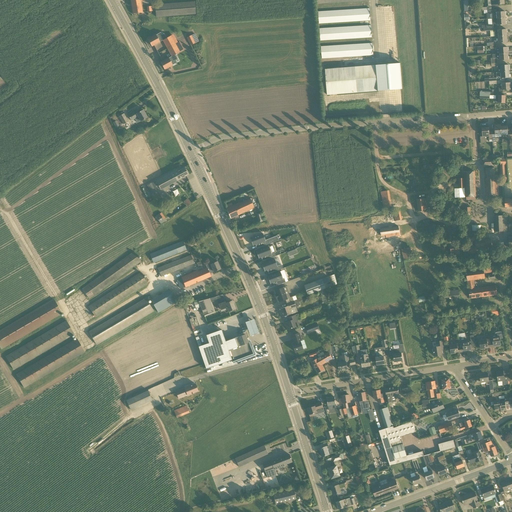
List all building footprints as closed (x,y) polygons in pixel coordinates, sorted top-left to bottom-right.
[(130,0),(133,14),(138,13),(142,12),(140,1),(144,1),(143,0),(130,0)] [(487,6),(487,10),(498,9),(498,4),(504,4),(503,0),(490,0),(491,4),(492,4),(493,6),(487,6)] [(155,4),(155,7),(155,11),(156,17),(195,14),(194,1),(155,4)] [(370,8),(318,11),(319,24),(371,20),(370,8)] [(492,13),(493,18),(493,19),(505,18),(505,11),(499,12),(498,9),(487,10),(487,13),(492,13)] [(371,25),(319,28),(320,41),(372,37),(371,25)] [(491,37),(495,36),(506,36),(506,29),(498,30),(495,30),(495,27),(486,28),(483,28),(483,32),(490,31),(491,37)] [(191,35),(187,38),(191,45),(195,43),(198,42),(194,34),(191,35)] [(163,40),(167,49),(175,44),(173,40),(175,39),(173,36),(171,37),(170,36),(166,38),(164,35),(162,36),(161,36),(157,38),(156,35),(148,39),(152,46),(163,40)] [(507,42),(506,36),(495,36),(495,41),(494,41),(494,42),(490,43),(490,46),(496,45),(496,43),(499,43),(507,42)] [(179,42),(175,44),(167,49),(172,56),(160,62),(164,69),(172,65),(171,62),(175,60),(174,59),(177,58),(175,54),(179,52),(184,50),(179,42)] [(373,43),(321,46),(322,58),(373,55),(373,43)] [(508,53),(500,54),(492,55),(493,58),(491,58),(491,64),(497,63),(497,61),(508,60),(508,53)] [(377,91),(375,65),(325,69),(327,95),(377,91)] [(502,83),(502,87),(498,87),(499,92),(503,91),(502,90),(510,89),(510,83),(502,83)] [(480,92),(480,93),(480,99),(490,99),(490,95),(496,96),(496,102),(505,103),(505,96),(501,96),(501,93),(494,92),(491,92),(480,92)] [(143,110),(137,113),(137,114),(135,115),(133,112),(128,115),(131,121),(137,118),(139,117),(141,121),(147,117),(143,110)] [(122,112),(118,114),(123,124),(128,121),(124,114),(123,114),(122,112)] [(492,140),(492,142),(496,141),(495,137),(501,137),(502,137),(501,126),(501,125),(494,125),(495,131),(492,131),(492,140)] [(502,137),(501,137),(501,139),(507,138),(508,141),(511,141),(511,138),(511,131),(510,131),(508,131),(507,126),(501,126),(502,137)] [(489,136),(489,140),(492,140),(492,131),(489,131),(489,127),(482,128),(483,136),(480,137),(481,143),(486,143),(485,136),(489,136)] [(152,183),(156,191),(157,191),(188,175),(184,167),(177,171),(177,170),(152,183)] [(494,175),(494,168),(485,168),(486,174),(487,175),(487,178),(486,178),(487,196),(488,196),(488,200),(495,199),(494,195),(495,195),(498,195),(497,175),(494,175)] [(464,172),(465,179),(464,179),(464,178),(459,179),(459,188),(464,188),(464,187),(465,187),(465,197),(466,197),(466,199),(471,198),(471,197),(475,196),(474,172),(464,172)] [(389,190),(381,192),(383,207),(392,206),(389,190)] [(400,198),(398,200),(396,197),(392,200),(395,205),(398,204),(399,205),(403,203),(400,198)] [(428,198),(424,198),(417,199),(418,211),(426,210),(429,210),(428,198)] [(245,201),(238,204),(226,210),(230,218),(254,207),(250,199),(245,201)] [(393,211),(396,224),(402,223),(399,210),(393,211)] [(161,212),(159,214),(159,213),(155,216),(160,223),(164,220),(163,220),(165,218),(161,212)] [(385,215),(371,217),(372,224),(387,222),(385,215)] [(506,215),(503,215),(495,216),(495,232),(507,231),(506,215)] [(390,234),(395,233),(395,235),(399,235),(398,226),(379,228),(379,229),(380,234),(380,235),(385,234),(385,237),(390,236),(390,234)] [(263,233),(250,238),(253,245),(256,244),(259,243),(260,247),(266,245),(264,241),(266,241),(263,233)] [(467,244),(467,246),(463,246),(464,254),(468,254),(468,255),(476,254),(476,253),(488,252),(488,250),(492,250),(492,246),(491,239),(488,239),(475,241),(475,245),(471,246),(471,243),(467,244)] [(183,241),(150,254),(153,263),(186,250),(183,241)] [(266,260),(271,258),(270,254),(272,254),(269,246),(256,251),(259,258),(262,257),(264,256),(266,260)] [(412,247),(401,249),(403,260),(414,258),(412,247)] [(89,299),(140,262),(133,252),(82,289),(89,299)] [(191,255),(157,268),(161,277),(194,264),(191,255)] [(274,259),(262,263),(265,271),(267,270),(270,269),(271,273),(277,270),(276,267),(277,266),(274,259)] [(213,272),(220,269),(217,261),(210,264),(211,267),(207,268),(198,272),(198,271),(180,279),(180,280),(177,281),(180,289),(210,276),(208,273),(213,271),(213,272)] [(473,280),(485,278),(485,273),(492,272),(491,268),(485,269),(484,263),(471,265),(472,271),(466,271),(468,287),(474,286),(473,280)] [(273,283),(276,282),(277,285),(283,283),(281,280),(283,279),(280,271),(267,276),(270,284),(273,283)] [(140,272),(88,306),(96,317),(148,283),(140,272)] [(307,295),(331,286),(327,277),(304,286),(307,295)] [(285,299),(286,303),(293,301),(292,297),(290,297),(286,286),(274,291),(276,294),(275,295),(276,298),(277,298),(279,302),(285,299)] [(470,298),(480,297),(478,288),(475,289),(474,286),(468,287),(470,298)] [(496,286),(478,288),(480,297),(497,295),(496,286)] [(169,290),(151,300),(158,313),(176,302),(169,290)] [(458,290),(450,291),(451,301),(460,300),(458,290)] [(450,291),(439,293),(439,291),(433,292),(433,298),(439,297),(440,302),(451,301),(450,291)] [(76,295),(66,299),(68,303),(78,298),(76,295)] [(287,316),(292,314),(298,312),(296,307),(295,303),(299,302),(303,301),(304,303),(311,301),(309,295),(302,298),(297,300),(294,301),(293,301),(286,303),(287,306),(280,309),(283,316),(286,315),(287,316)] [(217,300),(215,297),(199,301),(201,307),(204,315),(213,312),(210,303),(211,302),(217,300)] [(54,298),(0,330),(0,346),(1,349),(63,313),(54,298)] [(145,298),(88,332),(96,345),(153,311),(145,298)] [(226,303),(224,300),(218,302),(220,309),(226,307),(227,309),(228,311),(235,309),(232,301),(226,303)] [(295,315),(292,316),(287,318),(288,321),(284,323),(287,330),(295,327),(295,328),(300,326),(295,315)] [(259,333),(254,318),(245,321),(251,336),(259,333)] [(66,320),(5,356),(13,370),(74,334),(66,320)] [(305,327),(307,333),(319,329),(316,322),(305,327)] [(195,338),(204,364),(206,369),(231,360),(232,362),(254,354),(250,344),(248,343),(246,338),(248,337),(246,332),(239,335),(239,336),(238,337),(237,337),(225,341),(221,330),(206,335),(209,343),(201,345),(198,337),(195,338)] [(489,336),(491,347),(500,346),(500,345),(499,338),(503,338),(502,332),(497,333),(496,333),(495,333),(495,334),(495,335),(489,336)] [(301,341),(299,333),(292,335),(294,343),(292,344),(295,352),(303,349),(300,341),(301,341)] [(491,347),(489,336),(482,337),(483,340),(480,340),(481,349),(491,347)] [(459,338),(461,352),(471,350),(470,349),(471,349),(469,341),(466,342),(466,340),(465,337),(459,337),(459,338)] [(453,345),(450,345),(451,353),(461,352),(459,338),(457,339),(458,341),(453,342),(453,345)] [(77,339),(16,374),(24,388),(85,352),(77,339)] [(439,346),(433,347),(434,356),(442,355),(441,350),(445,349),(443,341),(436,342),(436,344),(438,344),(439,346)] [(401,353),(405,352),(403,344),(399,345),(399,348),(393,349),(393,347),(390,347),(390,349),(389,349),(390,355),(393,354),(394,357),(395,362),(402,361),(402,356),(401,353)] [(319,358),(318,358),(322,365),(332,359),(330,354),(334,354),(333,346),(326,348),(328,352),(323,355),(319,358)] [(370,366),(368,358),(367,354),(367,350),(360,351),(361,360),(362,367),(370,366)] [(382,351),(378,351),(375,352),(377,365),(385,364),(383,356),(382,351)] [(342,362),(338,363),(339,371),(347,369),(346,362),(349,361),(348,355),(347,355),(347,352),(342,353),(342,356),(341,356),(342,362)] [(324,370),(322,365),(318,358),(312,362),(318,373),(324,370)] [(499,386),(506,385),(506,387),(509,387),(509,384),(507,375),(504,375),(503,371),(503,370),(496,372),(497,376),(497,377),(499,386)] [(489,381),(488,373),(480,374),(480,378),(476,378),(477,382),(481,382),(486,381),(486,385),(489,385),(490,386),(489,386),(491,393),(495,393),(494,391),(494,388),(493,382),(493,380),(489,381)] [(445,378),(444,379),(442,380),(443,390),(447,389),(447,393),(450,391),(454,397),(459,394),(452,383),(450,384),(449,379),(448,379),(445,378)] [(433,389),(436,389),(435,381),(426,382),(427,390),(428,398),(434,397),(433,389)] [(195,384),(185,388),(176,391),(179,399),(198,391),(195,384)] [(385,389),(387,398),(387,403),(393,402),(392,396),(399,395),(398,387),(394,387),(385,389)] [(152,400),(148,390),(126,400),(131,410),(152,400)] [(373,391),(374,399),(378,398),(379,403),(384,403),(383,397),(381,398),(380,390),(373,391)] [(358,393),(360,401),(363,401),(364,405),(363,405),(363,409),(367,408),(367,404),(366,400),(365,392),(358,393)] [(501,409),(499,400),(496,401),(495,396),(498,395),(498,393),(492,394),(485,395),(486,398),(489,398),(490,402),(494,401),(495,410),(501,409)] [(340,404),(344,404),(344,408),(349,408),(348,403),(350,402),(349,395),(342,396),(343,399),(339,399),(340,404)] [(333,408),(336,408),(334,397),(327,398),(328,406),(329,408),(333,408)] [(508,398),(504,398),(499,399),(499,400),(501,409),(501,411),(507,410),(506,405),(509,404),(508,398)] [(323,408),(323,407),(321,402),(311,406),(312,407),(308,408),(308,410),(307,410),(308,411),(310,417),(316,415),(315,413),(318,412),(317,410),(323,408)] [(439,411),(442,410),(439,402),(436,403),(430,405),(433,413),(439,411)] [(186,405),(174,411),(177,418),(189,413),(186,405)] [(349,407),(353,418),(358,416),(355,405),(349,407)] [(379,407),(381,412),(386,428),(379,430),(390,465),(424,456),(422,452),(422,451),(407,455),(401,436),(417,432),(414,424),(414,423),(414,422),(394,428),(387,405),(379,407)] [(449,413),(446,414),(448,420),(451,419),(460,416),(456,406),(453,407),(455,411),(449,413)] [(470,420),(464,422),(459,424),(460,425),(460,427),(459,428),(460,429),(460,430),(472,426),(471,423),(470,420)] [(446,424),(438,427),(440,433),(454,428),(452,424),(446,425),(446,424)] [(328,439),(334,437),(332,430),(326,432),(328,439)] [(476,441),(483,439),(480,431),(473,433),(473,434),(471,434),(468,435),(468,436),(469,435),(470,438),(464,440),(466,444),(472,443),(471,442),(476,441)] [(349,435),(343,437),(346,448),(352,446),(349,435)] [(500,455),(499,454),(498,452),(497,453),(495,447),(492,447),(491,448),(489,442),(487,438),(481,440),(482,445),(482,446),(484,452),(488,451),(489,453),(490,453),(491,456),(492,456),(493,457),(493,458),(499,455),(499,456),(500,455)] [(455,447),(453,440),(438,444),(440,451),(455,447)] [(273,454),(288,448),(286,442),(271,448),(273,454)] [(264,445),(259,447),(235,458),(239,467),(268,454),(264,445)] [(322,457),(329,454),(328,449),(329,449),(328,446),(319,449),(322,457)] [(462,451),(459,452),(458,452),(459,454),(460,457),(454,459),(455,463),(457,469),(461,467),(463,466),(464,466),(462,460),(466,459),(462,451)] [(476,452),(472,453),(473,454),(473,455),(467,457),(470,464),(476,461),(476,462),(483,459),(480,452),(476,453),(476,452)] [(292,462),(289,454),(271,461),(271,462),(262,465),(265,471),(267,478),(276,475),(274,470),(285,466),(285,464),(292,462)] [(423,457),(426,466),(428,472),(424,473),(427,480),(434,477),(432,471),(434,470),(432,462),(429,456),(429,455),(423,457)] [(436,464),(437,468),(439,475),(447,473),(444,466),(447,465),(444,455),(438,457),(440,463),(436,464)] [(335,466),(328,468),(332,478),(340,476),(338,467),(340,466),(339,463),(335,464),(335,466)] [(419,475),(417,471),(416,472),(414,473),(416,476),(412,478),(414,484),(421,482),(419,475)] [(361,475),(355,477),(358,485),(364,483),(361,475)] [(379,486),(372,489),(375,497),(399,488),(395,477),(387,480),(388,483),(381,485),(380,482),(378,483),(379,486)] [(504,491),(511,488),(511,478),(508,480),(508,481),(501,483),(504,491)] [(344,483),(339,485),(332,487),(334,495),(341,492),(340,489),(345,487),(344,483)] [(499,503),(500,505),(501,505),(505,504),(503,500),(500,494),(497,495),(496,493),(493,485),(481,490),(484,498),(485,501),(495,497),(496,497),(498,502),(499,503)] [(367,489),(360,492),(364,502),(370,500),(367,489)] [(296,499),(293,490),(273,494),(276,504),(296,499)] [(461,497),(464,505),(471,502),(473,508),(480,506),(482,505),(481,501),(478,502),(475,492),(461,497)] [(355,504),(353,497),(336,502),(339,509),(355,504)] [(453,511),(452,509),(455,509),(452,500),(445,503),(445,504),(439,506),(441,511),(445,511),(448,511),(453,511)]
